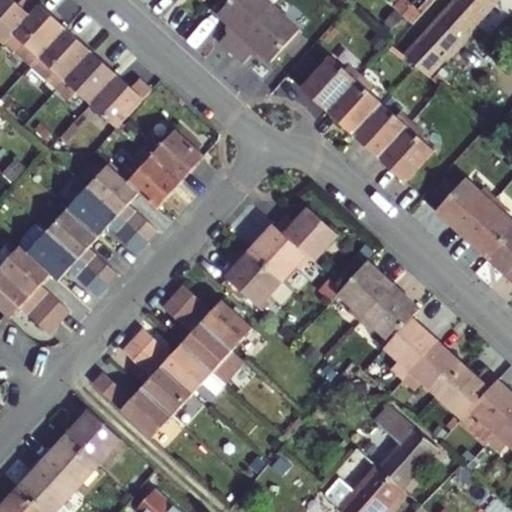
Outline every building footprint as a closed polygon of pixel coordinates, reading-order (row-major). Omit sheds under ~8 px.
[(18,10),(6,0),(1,0),(0,1),(0,48),(3,51),(5,50),(39,13),(26,2),(18,10)] [(214,46),(228,57),(271,9),(260,0),(232,0),(216,18),(229,30),(214,46)] [(465,0),(406,62),(429,83),(508,0),(465,0)] [(271,9),(228,57),(240,67),(254,52),(268,65),(297,33),(271,9)] [(24,53),(37,65),(65,35),(39,13),(5,50),(17,61),(24,53)] [(55,97),(90,58),(65,35),(37,65),(51,77),(43,86),(55,97)] [(481,59),(469,49),(464,55),(476,66),(481,59)] [(116,81),(90,58),(55,97),(67,108),(75,99),(88,112),(116,81)] [(296,91),(322,115),(355,79),(343,68),(339,73),(324,60),(296,91)] [(348,139),(376,108),(361,94),(366,89),(355,79),(322,115),(348,139)] [(116,81),(88,112),(113,134),(117,130),(149,96),(138,86),(130,94),(116,81)] [(438,81),(432,87),(445,99),(451,93),(438,81)] [(376,108),(348,139),(375,163),(407,127),(395,115),(390,120),(376,108)] [(407,127),(375,163),(400,186),(428,155),(414,142),(419,137),(407,127)] [(151,141),(140,152),(178,188),(201,162),(172,135),(159,149),(151,141)] [(126,185),(136,194),(156,212),(178,188),(140,152),(130,163),(138,171),(126,185)] [(106,166),(83,191),(113,219),(125,207),(136,194),(126,185),(106,166)] [(445,177),(430,194),(445,208),(460,191),(445,177)] [(439,215),(465,239),(498,203),(486,193),(482,198),(467,184),(460,191),(445,208),(439,215)] [(113,219),(83,191),(64,211),(94,240),(104,230),(113,219)] [(465,239),(492,264),(511,242),(511,225),(505,219),(510,214),(498,203),(465,239)] [(134,215),(125,207),(113,219),(122,227),(134,215)] [(289,215),(277,229),(312,261),(315,264),(340,237),(310,210),(298,224),(289,215)] [(94,240),(64,211),(43,233),(75,261),(86,249),(94,240)] [(134,215),(122,227),(143,246),(154,234),(134,215)] [(113,219),(104,230),(113,238),(122,227),(113,219)] [(75,261),(43,233),(33,224),(13,246),(47,277),(55,284),(65,272),(75,261)] [(122,227),(113,238),(133,257),(143,246),(122,227)] [(275,228),(251,255),(283,284),(297,269),(301,273),(312,261),(277,229),(275,228)] [(47,277),(13,246),(5,239),(0,244),(0,272),(28,298),(38,287),(47,277)] [(511,242),(492,264),(511,281),(511,242)] [(95,257),(86,249),(75,261),(83,269),(95,257)] [(283,284),(251,255),(227,280),(263,313),(275,301),(271,297),(283,284)] [(95,257),(83,269),(104,288),(115,275),(95,257)] [(83,269),(75,261),(65,272),(74,280),(83,269)] [(370,266),(345,293),(339,300),(354,313),(349,318),(360,328),(395,290),(370,266)] [(104,288),(83,269),(74,280),(94,298),(104,288)] [(0,328),(6,321),(19,308),(28,298),(0,272),(0,328)] [(28,298),(36,306),(46,294),(38,287),(28,298)] [(186,289),(175,302),(196,321),(208,308),(186,289)] [(395,290),(360,328),(372,339),(377,334),(391,346),(413,322),(420,313),(395,290)] [(36,306),(58,325),(68,314),(46,294),(36,306)] [(28,298),(19,308),(27,316),(36,306),(28,298)] [(165,313),(186,332),(196,321),(175,302),(165,313)] [(216,316),(204,328),(235,357),(257,333),(226,305),(216,316)] [(36,306),(27,316),(48,335),(58,325),(36,306)] [(208,308),(196,321),(204,328),(216,316),(208,308)] [(186,332),(194,339),(204,328),(196,321),(186,332)] [(413,322),(391,346),(386,351),(403,366),(394,375),(406,385),(440,347),(413,322)] [(194,339),(184,351),(226,389),(247,367),(235,357),(204,328),(194,339)] [(143,336),(134,347),(155,366),(165,355),(143,336)] [(155,366),(134,347),(123,358),(144,378),(155,366)] [(425,386),(440,399),(465,370),(440,347),(406,385),(416,395),(425,386)] [(172,363),(163,373),(194,402),(204,392),(217,404),(229,391),(226,389),(184,351),(172,363)] [(165,355),(155,366),(163,373),(172,363),(165,355)] [(144,378),(152,385),(163,373),(155,366),(144,378)] [(465,370),(440,399),(466,422),(474,412),(498,386),(485,374),(478,382),(465,370)] [(152,385),(142,395),(174,424),(194,402),(163,373),(152,385)] [(104,380),(94,391),(115,410),(125,399),(104,380)] [(511,422),(511,398),(498,386),(474,412),(466,422),(464,424),(489,448),(491,446),(511,422)] [(174,424),(142,395),(133,406),(122,417),(154,446),(174,424)] [(115,410),(122,417),(133,406),(125,399),(115,410)] [(79,427),(65,443),(97,471),(122,444),(87,412),(76,424),(79,427)] [(440,457),(415,434),(394,414),(379,431),(400,451),(379,474),(404,496),(440,457)] [(511,447),(511,422),(491,446),(503,456),(511,447)] [(51,450),(40,463),(74,496),(97,471),(65,443),(55,454),(51,450)] [(32,478),(19,492),(40,511),(59,511),(74,496),(40,463),(28,475),(32,478)] [(379,474),(359,496),(355,500),(341,487),(328,502),(338,511),(388,511),(404,496),(379,474)] [(341,487),(355,500),(359,496),(345,483),(341,487)] [(40,511),(19,492),(0,511),(40,511)] [(176,511),(157,496),(143,511),(176,511)]
